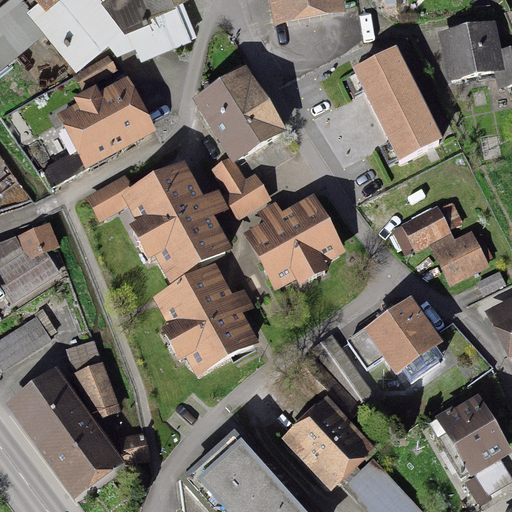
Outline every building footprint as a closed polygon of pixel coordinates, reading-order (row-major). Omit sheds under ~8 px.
[(8,0),(3,4),(15,21),(40,0),(8,0)] [(99,0),(79,0),(49,25),(74,65),(108,37),(123,51),(139,44),(141,59),(191,39),(177,0),(102,0),(101,2),(99,0)] [(268,0),(273,24),(342,12),(340,0),(268,0)] [(502,97),(511,94),(511,55),(502,58),(496,29),(440,40),(451,89),(499,79),(502,97)] [(441,149),(395,57),(353,79),(399,170),(441,149)] [(107,60),(76,77),(83,90),(114,73),(107,60)] [(251,87),(207,115),(237,161),(280,133),(251,87)] [(97,95),(75,106),(80,116),(64,124),(79,153),(42,172),(50,188),(151,137),(128,92),(102,105),(97,95)] [(230,165),(217,173),(231,196),(244,188),(230,165)] [(227,255),(185,175),(135,201),(127,184),(90,203),(99,220),(128,205),(170,284),(227,255)] [(255,182),(244,188),(231,196),(226,199),(237,218),(267,201),(255,182)] [(409,222),(423,248),(458,230),(445,203),(409,222)] [(311,204),(250,235),(280,291),(340,260),(311,204)] [(62,283),(47,260),(58,256),(50,234),(0,252),(0,289),(16,313),(62,283)] [(440,255),(451,279),(492,261),(482,237),(440,255)] [(501,274),(476,285),(481,297),(506,286),(501,274)] [(213,276),(162,304),(175,328),(164,334),(180,362),(190,356),(199,373),(251,344),(213,276)] [(363,339),(396,386),(442,354),(409,307),(363,339)] [(511,316),(492,326),(511,369),(511,316)] [(36,320),(0,343),(0,369),(2,372),(50,341),(36,320)] [(94,346),(67,354),(73,374),(100,365),(94,346)] [(335,348),(321,358),(344,388),(358,378),(335,348)] [(313,363),(300,375),(369,448),(382,436),(313,363)] [(98,369),(73,381),(96,429),(121,417),(98,369)] [(55,377),(6,413),(75,507),(124,471),(55,377)] [(437,427),(470,485),(511,462),(479,404),(437,427)] [(325,412),(287,448),(329,492),(367,456),(325,412)] [(146,437),(123,442),(127,464),(150,460),(146,437)] [(179,486),(185,492),(185,511),(296,511),(232,440),(179,486)] [(417,511),(373,464),(346,489),(367,511),(417,511)]
